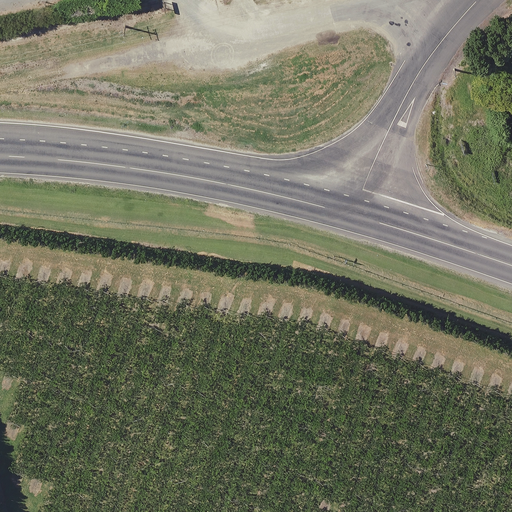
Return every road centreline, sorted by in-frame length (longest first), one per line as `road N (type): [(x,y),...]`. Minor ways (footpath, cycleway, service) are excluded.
road 1 (trunk): [(0,156),(209,180),(354,215)]
road 2 (unclassified): [(354,215),(391,124),(445,32),(474,0)]
road 3 (trunk): [(354,215),(511,265)]
